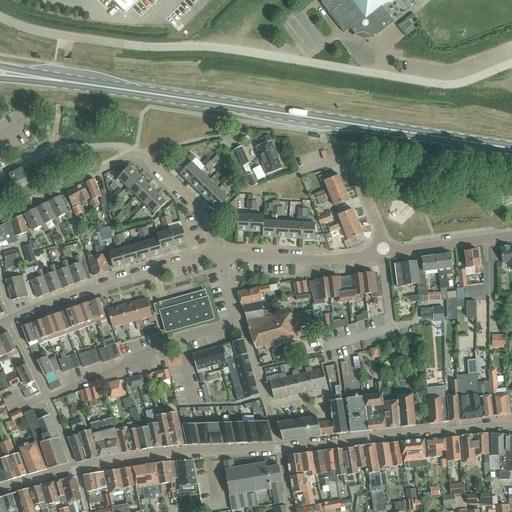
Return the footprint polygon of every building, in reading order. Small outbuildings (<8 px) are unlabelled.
[(111,0),(125,13),(137,0),(111,0)] [(322,0),(320,2),(328,12),(327,12),(338,26),(339,26),(344,32),(349,28),(354,34),(352,35),(353,35),(354,34),(356,33),(359,32),(360,32),(360,33),(366,34),(366,33),(368,34),(371,36),(373,38),(373,37),(372,36),(375,33),(376,35),(394,21),(381,5),(387,0),(322,0)] [(404,31),(412,24),(408,19),(400,26),(404,31)] [(263,143),(255,146),(266,175),(281,169),(268,135),(261,138),(263,143)] [(193,156),(203,155),(202,143),(192,143),(193,156)] [(234,150),(239,160),(242,166),(249,163),(246,157),(241,146),(234,150)] [(201,163),(200,163),(204,167),(210,160),(207,157),(201,163)] [(208,170),(214,164),(210,160),(204,167),(208,170)] [(200,171),(196,167),(190,162),(179,173),(188,183),(200,171)] [(128,166),(117,178),(126,187),(138,175),(128,166)] [(21,168),(9,175),(16,189),(29,182),(21,168)] [(188,183),(198,191),(209,180),(200,171),(188,183)] [(312,201),(317,198),(344,187),(338,175),(332,178),(330,172),(319,177),(321,182),(324,181),(327,189),(315,194),(309,196),(311,201),(312,200),(312,201)] [(247,177),(252,187),(258,184),(253,174),(247,177)] [(138,175),(126,187),(131,191),(135,196),(147,184),(138,175)] [(219,181),(222,184),(228,178),(225,175),(219,181)] [(232,182),(228,178),(222,184),(226,188),(232,182)] [(103,189),(98,191),(93,179),(84,183),(91,200),(90,201),(93,207),(98,205),(95,198),(99,196),(100,200),(102,212),(107,211),(108,211),(103,189)] [(198,191),(207,200),(218,189),(209,180),(198,191)] [(71,203),(72,206),(72,207),(89,199),(87,194),(82,184),(66,192),(71,203)] [(135,196),(145,205),(156,193),(147,184),(135,196)] [(344,187),(317,198),(318,202),(318,203),(327,200),(327,199),(331,197),(334,206),(349,200),(344,187)] [(113,194),(117,197),(122,191),(118,188),(113,194)] [(207,200),(216,210),(228,198),(218,189),(207,200)] [(122,191),(117,197),(120,201),(126,195),(122,191)] [(145,205),(154,214),(165,202),(156,193),(145,205)] [(60,195),(48,202),(59,224),(60,223),(57,217),(65,213),(68,219),(72,217),(69,211),(68,212),(60,195)] [(48,202),(36,208),(47,230),(48,229),(45,223),(53,219),(56,225),(59,224),(48,202)] [(82,213),(79,205),(72,208),(75,216),(82,213)] [(131,211),(135,215),(141,209),(137,205),(131,211)] [(263,237),(276,238),(277,222),(276,222),(277,215),(278,207),(277,207),(272,207),(271,221),(264,221),(263,232),(263,237)] [(44,232),(47,230),(36,208),(24,214),(32,230),(41,225),(44,232)] [(135,215),(138,219),(145,212),(141,209),(135,215)] [(338,215),(341,223),(328,228),(330,233),(324,235),(339,229),(358,222),(352,209),(338,215)] [(317,218),(319,224),(332,219),(329,213),(317,218)] [(21,215),(11,220),(16,236),(27,232),(21,215)] [(237,231),(250,232),(251,216),(238,215),(237,231)] [(264,216),(251,216),(250,232),(263,232),(264,221),(264,216)] [(315,224),(307,223),(307,217),(303,217),(303,223),(302,239),(314,240),(315,224)] [(16,236),(11,220),(0,225),(0,243),(1,243),(3,246),(17,241),(16,236)] [(276,238),(289,238),(290,222),(277,222),(276,238)] [(296,223),(290,222),(289,238),(302,239),(303,223),(296,223)] [(326,239),(332,237),(333,237),(341,233),(342,234),(345,232),(348,240),(344,241),(347,247),(358,243),(355,237),(363,234),(358,222),(339,229),(324,235),(326,239)] [(80,223),(73,226),(77,233),(83,230),(80,223)] [(96,225),(86,229),(88,233),(98,230),(96,225)] [(112,226),(98,229),(100,235),(100,236),(106,234),(113,232),(112,226)] [(181,227),(169,231),(173,246),(186,242),(181,227)] [(97,256),(88,258),(93,276),(109,272),(104,254),(105,253),(103,245),(100,235),(98,231),(91,233),(95,247),(94,247),(97,256)] [(156,234),(157,238),(158,238),(161,250),(173,246),(169,231),(156,234)] [(112,236),(114,245),(116,250),(108,252),(113,268),(125,265),(121,249),(119,243),(117,235),(112,236)] [(161,250),(158,238),(157,238),(146,242),(145,242),(150,258),(154,256),(162,254),(161,250)] [(31,243),(35,250),(40,247),(36,240),(31,243)] [(22,245),(26,257),(34,254),(31,242),(22,245)] [(150,258),(145,242),(133,245),(138,261),(150,258)] [(133,245),(121,249),(125,265),(138,261),(133,245)] [(511,247),(510,247),(510,245),(500,247),(502,262),(508,261),(509,265),(511,264),(511,247)] [(18,258),(15,249),(3,253),(6,262),(18,258)] [(464,251),(467,268),(474,267),(475,274),(480,273),(479,266),(480,265),(478,249),(464,251)] [(447,299),(446,288),(449,287),(448,280),(447,280),(446,275),(452,274),(451,268),(452,268),(450,253),(435,255),(438,270),(437,270),(442,300),(447,299)] [(67,260),(66,260),(74,284),(87,279),(81,261),(79,255),(75,257),(77,263),(69,266),(67,260)] [(423,272),(437,270),(438,270),(435,255),(421,257),(422,264),(423,272)] [(54,264),(53,265),(62,288),(74,284),(66,260),(62,261),(64,267),(56,270),(54,264)] [(427,301),(423,272),(422,264),(416,265),(416,261),(394,264),(397,286),(417,283),(419,295),(410,296),(411,301),(427,301)] [(41,269),(40,269),(49,293),(62,288),(53,265),(49,266),(51,272),(43,275),(41,269)] [(36,298),(49,293),(40,269),(37,271),(39,277),(30,280),(36,298)] [(464,269),(457,270),(459,287),(467,286),(464,269)] [(371,298),(382,296),(381,284),(375,284),(373,272),(368,273),(365,271),(363,274),(362,274),(364,294),(371,293),(371,298)] [(351,275),(352,287),(346,288),(348,300),(359,299),(358,294),(364,294),(362,274),(360,274),(358,272),(356,275),(351,275)] [(340,289),(339,277),(333,277),(331,275),(329,278),(327,278),(330,298),(336,297),(337,302),(348,300),(346,288),(340,289)] [(27,297),(21,276),(5,280),(11,301),(27,297)] [(316,280),(317,291),(311,292),(314,305),(324,303),(324,299),(330,298),(327,278),(326,278),(323,276),(321,279),(316,280)] [(305,281),(298,282),(292,283),(294,295),(308,292),(305,281)] [(273,285),(263,287),(237,292),(241,305),(261,301),(260,293),(264,292),(269,291),(273,286),(273,285)] [(213,318),(207,296),(206,297),(204,290),(161,302),(161,301),(158,302),(158,303),(154,304),(157,314),(160,313),(166,332),(213,318)] [(98,298),(89,302),(98,327),(101,326),(100,322),(106,319),(98,298)] [(146,298),(133,302),(140,324),(142,324),(141,319),(147,317),(149,322),(155,320),(154,315),(151,316),(146,298)] [(446,319),(456,319),(456,300),(446,300),(446,319)] [(475,301),(466,301),(466,317),(476,316),(475,301)] [(87,326),(96,323),(98,328),(98,327),(89,302),(79,305),(87,326)] [(133,302),(120,306),(127,328),(129,327),(128,323),(134,321),(136,325),(140,324),(133,302)] [(273,315),(272,309),(266,310),(263,311),(261,303),(242,307),(246,320),(273,315)] [(79,305),(69,309),(76,326),(77,330),(87,326),(79,305)] [(127,328),(120,306),(107,310),(112,327),(122,324),(123,329),(127,328)] [(443,321),(442,306),(432,307),(433,322),(443,321)] [(69,309),(59,312),(66,329),(67,333),(77,330),(76,326),(69,309)] [(59,312),(50,316),(58,337),(67,333),(66,329),(59,312)] [(299,340),(292,313),(246,321),(255,349),(264,346),(265,349),(299,340)] [(50,316),(40,319),(48,340),(58,337),(50,316)] [(40,319),(30,323),(37,340),(38,344),(48,340),(40,319)] [(27,343),(37,340),(30,323),(21,326),(27,343)] [(3,332),(0,333),(0,340),(8,356),(17,352),(15,348),(16,348),(7,331),(3,333),(3,332)] [(503,347),(504,335),(491,335),(491,348),(503,347)] [(221,346),(225,360),(247,354),(242,339),(232,342),(232,343),(221,346)] [(114,358),(120,356),(117,349),(116,344),(115,343),(111,345),(110,345),(114,358)] [(105,347),(104,347),(108,360),(114,358),(110,345),(105,347)] [(211,366),(226,361),(225,360),(221,346),(207,350),(211,366)] [(103,362),(108,360),(104,347),(98,349),(103,362)] [(96,348),(90,350),(95,364),(100,362),(96,348)] [(90,350),(84,352),(89,366),(95,364),(90,350)] [(196,370),(211,366),(207,350),(192,354),(196,370)] [(83,368),(89,366),(84,352),(78,354),(83,368)] [(75,353),(70,355),(74,368),(80,366),(75,353)] [(226,361),(229,373),(250,367),(247,354),(225,360),(226,361)] [(70,355),(64,357),(68,371),(74,368),(70,355)] [(44,356),(36,360),(44,376),(52,373),(48,360),(46,356),(44,356)] [(55,357),(48,360),(52,373),(59,369),(55,357)] [(63,373),(68,371),(64,357),(58,359),(63,373)] [(468,374),(456,375),(457,380),(459,404),(460,420),(482,417),(480,405),(480,404),(478,395),(476,373),(475,359),(467,360),(468,374)] [(16,368),(17,370),(22,381),(18,383),(23,393),(26,399),(34,395),(30,386),(25,388),(24,386),(34,381),(26,364),(16,368)] [(325,366),(328,374),(335,372),(333,364),(325,366)] [(229,373),(233,387),(254,381),(250,367),(229,373)] [(298,370),(295,370),(300,393),(313,390),(308,367),(305,368),(306,373),(299,374),(298,370)] [(311,367),(308,367),(313,390),(326,386),(322,369),(313,371),(311,367)] [(170,379),(168,369),(155,372),(156,378),(162,376),(163,380),(170,379)] [(495,389),(495,388),(497,388),(495,369),(489,369),(489,378),(489,382),(491,397),(493,397),(495,416),(510,414),(507,395),(506,395),(505,388),(495,389)] [(286,372),(282,373),(287,396),(300,393),(295,370),(292,371),(293,376),(287,377),(286,372)] [(16,373),(7,377),(12,386),(20,382),(16,373)] [(155,384),(151,373),(145,374),(149,386),(155,384)] [(274,399),(287,396),(282,373),(279,374),(280,379),(273,380),(272,376),(266,377),(267,382),(269,381),(274,399)] [(141,375),(134,377),(137,386),(145,384),(141,375)] [(12,386),(7,377),(0,380),(0,383),(4,390),(12,386)] [(131,387),(137,386),(134,377),(127,378),(131,387)] [(61,386),(58,380),(49,385),(51,391),(61,386)] [(119,380),(106,383),(110,397),(123,393),(123,392),(119,380)] [(459,404),(457,380),(451,380),(453,395),(447,396),(449,421),(460,420),(459,404)] [(254,381),(233,387),(237,401),(258,395),(254,381)] [(482,405),(480,405),(482,417),(493,416),(491,397),(489,382),(478,383),(479,397),(481,397),(482,405)] [(332,422),(333,433),(335,433),(335,434),(346,433),(339,385),(334,386),(336,394),(331,395),(329,395),(330,403),(331,403),(332,408),(330,409),(331,419),(333,418),(334,422),(332,422)] [(83,402),(92,400),(100,398),(97,386),(79,390),(83,402)] [(427,389),(428,398),(427,398),(430,423),(448,421),(445,387),(427,389)] [(345,394),(351,432),(368,430),(364,396),(348,398),(347,394),(345,394)] [(368,430),(386,428),(383,402),(382,394),(364,396),(368,430)] [(398,400),(383,402),(386,428),(415,425),(412,394),(398,395),(398,400)] [(11,400),(5,403),(9,409),(14,406),(11,400)] [(256,401),(250,403),(251,407),(253,414),(260,412),(258,406),(257,405),(256,401)] [(131,409),(134,421),(136,428),(137,428),(139,438),(142,450),(153,448),(148,426),(141,428),(136,407),(131,409)] [(159,408),(155,409),(157,415),(156,416),(163,447),(173,446),(166,414),(160,415),(159,408)] [(9,415),(12,421),(7,423),(10,431),(16,429),(13,421),(23,416),(20,409),(9,415)] [(23,413),(35,440),(36,443),(40,442),(49,468),(67,463),(58,437),(59,437),(49,414),(37,420),(32,409),(23,413)] [(146,411),(148,426),(153,448),(163,447),(156,416),(157,415),(155,409),(150,410),(146,411)] [(177,412),(166,414),(173,446),(184,445),(184,444),(179,423),(179,422),(177,412)] [(122,453),(113,419),(112,418),(108,419),(107,417),(102,419),(102,420),(90,423),(92,434),(99,457),(122,453)] [(333,433),(332,422),(331,421),(318,423),(317,417),(278,423),(283,441),(304,438),(319,436),(333,434),(333,433)] [(79,419),(74,421),(77,428),(82,426),(79,419)] [(126,424),(126,425),(122,426),(123,429),(116,431),(122,453),(132,451),(142,450),(139,438),(137,428),(136,428),(134,421),(126,424)] [(256,421),(244,422),(249,443),(261,442),(256,421)] [(268,421),(256,421),(261,442),(272,442),(268,421)] [(232,422),(219,423),(224,444),(236,443),(232,422)] [(244,422),(232,422),(236,443),(249,443),(244,422)] [(199,444),(195,423),(182,424),(186,445),(199,444)] [(207,423),(195,423),(199,444),(212,444),(207,423)] [(219,423),(207,423),(212,444),(224,444),(219,423)] [(90,430),(79,433),(83,446),(83,447),(87,460),(98,457),(90,430)] [(77,462),(87,460),(83,447),(83,446),(79,433),(68,438),(77,462)] [(489,472),(489,463),(487,433),(473,434),(476,455),(484,454),(485,463),(483,463),(484,472),(489,472)] [(505,452),(504,434),(489,434),(490,453),(505,452)] [(511,435),(506,434),(506,455),(489,456),(490,470),(499,470),(499,479),(509,479),(509,471),(511,471),(511,435)] [(464,463),(470,462),(475,462),(472,435),(461,436),(464,463)] [(445,437),(447,461),(447,468),(452,468),(453,460),(460,460),(458,436),(445,437)] [(444,438),(424,439),(425,458),(439,457),(439,451),(445,450),(444,438)] [(424,439),(411,440),(412,447),(413,447),(415,468),(421,467),(426,467),(425,458),(424,439)] [(16,446),(18,453),(27,475),(47,469),(36,443),(35,440),(16,446)] [(404,468),(408,468),(415,468),(413,447),(412,447),(411,440),(400,442),(404,468)] [(8,441),(4,442),(17,478),(27,475),(18,453),(13,454),(8,441)] [(0,460),(8,480),(17,478),(4,442),(0,443),(0,444),(5,457),(0,458),(0,460)] [(398,442),(387,443),(391,468),(392,468),(392,466),(402,465),(398,442)] [(380,469),(391,468),(387,443),(376,444),(380,469)] [(370,486),(371,492),(383,490),(382,486),(381,486),(379,473),(375,444),(355,447),(358,468),(365,467),(366,474),(369,473),(371,485),(370,486)] [(354,447),(342,448),(349,485),(349,487),(356,486),(354,476),(352,476),(351,474),(359,473),(354,447)] [(342,448),(334,449),(335,463),(336,463),(335,464),(337,475),(341,475),(342,481),(344,481),(346,485),(349,485),(342,448)] [(323,450),(327,472),(328,477),(330,477),(331,470),(335,469),(334,463),(335,463),(334,449),(323,450)] [(329,483),(328,477),(327,472),(326,472),(322,450),(312,452),(317,474),(320,473),(323,484),(329,483)] [(300,453),(303,471),(304,472),(308,471),(309,473),(309,476),(316,475),(311,452),(300,453)] [(290,474),(303,471),(300,453),(287,455),(290,474)] [(173,479),(178,478),(179,485),(196,484),(192,460),(176,461),(170,461),(173,479)] [(270,497),(273,497),(275,504),(283,503),(280,482),(282,481),(279,465),(267,467),(266,463),(234,468),(233,460),(224,461),(225,469),(225,470),(229,496),(231,495),(231,497),(229,497),(232,510),(257,506),(254,491),(269,489),(270,497)] [(170,461),(155,463),(158,479),(159,484),(168,483),(169,491),(175,490),(173,482),(173,479),(170,461)] [(155,497),(154,494),(160,493),(159,484),(158,479),(155,463),(147,464),(144,465),(150,498),(155,497)] [(144,465),(132,467),(136,488),(143,487),(145,499),(150,498),(144,465)] [(135,486),(136,488),(132,467),(120,469),(124,488),(135,486)] [(106,471),(109,486),(111,493),(124,490),(124,488),(120,469),(106,471)] [(89,498),(100,496),(103,507),(114,505),(111,493),(109,486),(107,487),(103,471),(84,475),(89,498)] [(203,472),(198,475),(201,481),(206,479),(203,472)] [(305,505),(309,505),(314,502),(311,490),(311,489),(310,484),(306,484),(304,473),(290,475),(293,492),(303,491),(303,494),(301,495),(302,499),(304,499),(305,505)] [(61,480),(64,489),(68,505),(69,511),(81,511),(82,511),(81,511),(76,511),(73,501),(81,499),(75,477),(61,480)] [(41,485),(47,505),(59,502),(59,503),(66,501),(60,480),(41,485)] [(449,485),(450,494),(450,495),(454,495),(463,494),(462,483),(449,485)] [(39,485),(28,488),(33,505),(39,503),(41,509),(41,511),(48,511),(47,507),(39,485)] [(438,486),(429,487),(431,496),(439,495),(438,486)] [(17,491),(23,511),(35,511),(33,505),(28,488),(17,491)] [(416,498),(415,488),(407,489),(408,499),(416,498)] [(383,490),(371,492),(374,511),(375,511),(385,511),(386,509),(383,490)] [(490,492),(480,493),(480,503),(490,502),(490,492)] [(2,497),(6,511),(9,511),(14,511),(16,511),(11,493),(2,497)] [(450,495),(450,494),(442,495),(443,506),(455,504),(454,495),(450,495)] [(476,504),(476,503),(476,494),(466,494),(466,503),(466,504),(476,504)] [(351,499),(341,501),(343,507),(353,505),(351,499)] [(404,500),(404,502),(405,511),(413,510),(412,499),(404,500)] [(332,501),(323,503),(324,511),(330,511),(330,509),(333,509),(332,503),(332,501)] [(317,511),(321,511),(324,511),(323,503),(315,504),(317,511)]
